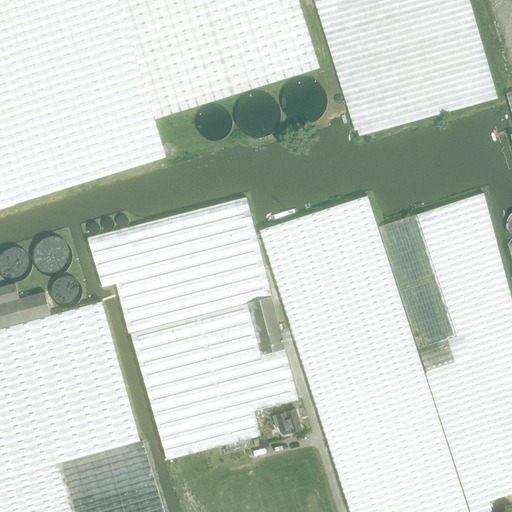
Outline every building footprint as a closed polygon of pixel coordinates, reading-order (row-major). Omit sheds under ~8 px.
[(0,0),(0,208),(166,157),(154,119),(117,0),(0,0)] [(117,0),(154,119),(318,69),(296,0),(117,0)] [(336,0),(314,0),(319,15),(339,9),(336,0)] [(336,0),(339,9),(319,15),(327,40),(355,131),(357,130),(359,137),(427,118),(496,99),(497,98),(496,94),(496,92),(468,0),(336,0)] [(325,105),(325,101),(324,97),(322,93),(320,91),(317,88),(313,86),(309,85),(305,84),(302,84),(297,85),(293,87),(290,90),(287,93),(286,96),(284,100),(284,104),(284,109),(285,113),(287,116),(289,119),(292,122),(295,123),(300,125),(303,126),(307,125),(310,125),(314,123),(318,120),(321,117),(323,114),(325,110),(325,105)] [(281,118),(281,117),(280,113),(279,108),(277,105),(274,102),(271,100),(268,98),(264,97),(259,96),(255,97),(251,99),(248,100),(245,103),(243,106),(241,110),(240,114),(239,118),(240,121),(241,125),(243,128),(245,132),(249,135),(252,136),(255,137),(259,138),(265,137),(268,136),(271,135),(274,132),(277,129),(279,126),(280,122),(281,118)] [(234,124),(233,121),(233,118),(231,115),(229,112),(226,110),(223,108),(221,108),(218,107),(214,107),(211,108),(208,110),(205,112),(203,114),(201,117),(200,121),(200,124),(200,127),(201,130),(202,133),(204,135),(207,138),(209,139),(212,140),(216,141),(219,141),(223,140),(226,138),(228,136),(230,134),(232,131),(233,128),(234,124)] [(493,511),(490,502),(496,500),(511,494),(511,303),(495,237),(495,236),(485,193),(417,216),(416,215),(379,227),(395,278),(418,349),(419,349),(466,334),(474,357),(427,373),(425,373),(437,409),(469,511),(493,511)] [(468,511),(367,195),(260,230),(330,448),(350,511),(468,511)] [(223,448),(225,455),(249,449),(247,441),(261,437),(254,412),(300,398),(286,350),(285,350),(261,356),(247,302),(271,296),(261,255),(246,196),(87,237),(101,285),(113,284),(163,448),(166,457),(181,454),(200,448),(221,442),(223,448)] [(32,266),(58,273),(59,270),(67,272),(68,265),(64,264),(71,241),(41,233),(32,266)] [(11,242),(0,259),(0,269),(19,283),(25,275),(27,277),(33,269),(26,265),(32,257),(11,242)] [(61,309),(74,309),(75,277),(53,277),(53,300),(61,300),(61,309)] [(0,329),(51,315),(45,292),(20,299),(16,283),(0,287),(0,329)] [(278,324),(279,324),(271,296),(247,302),(261,356),(285,350),(278,324)] [(0,511),(164,511),(143,441),(141,441),(102,301),(51,315),(0,329),(0,511)] [(419,349),(427,373),(474,357),(466,334),(419,349)] [(276,427),(280,426),(283,435),(291,433),(302,430),(295,409),(273,416),(276,427)]
